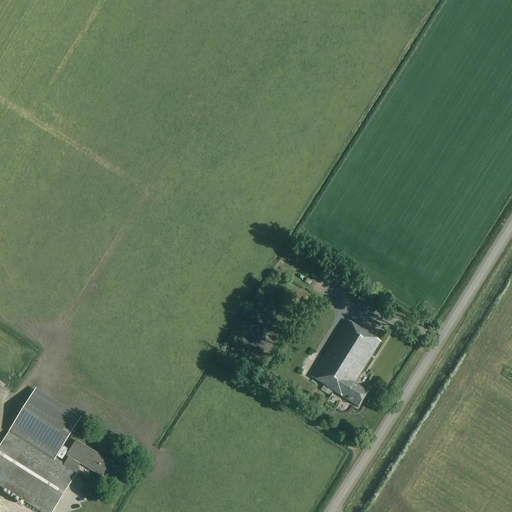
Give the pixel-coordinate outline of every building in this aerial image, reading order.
[(348,277),(342,286),(347,290),(354,281),(348,277)] [(370,294),(365,301),(377,309),(381,301),(370,294)] [(359,408),(368,393),(355,384),(381,343),(347,321),(311,377),(359,408)] [(36,390),(36,391),(30,401),(0,448),(0,486),(40,511),(53,511),(78,473),(76,472),(81,464),(101,477),(104,471),(113,477),(119,468),(110,463),(76,442),(67,456),(68,457),(64,464),(56,459),(75,429),(79,423),(81,419),(36,390)] [(331,404),(337,408),(342,401),(336,397),(331,404)] [(64,448),(57,458),(62,461),(68,451),(64,448)]
